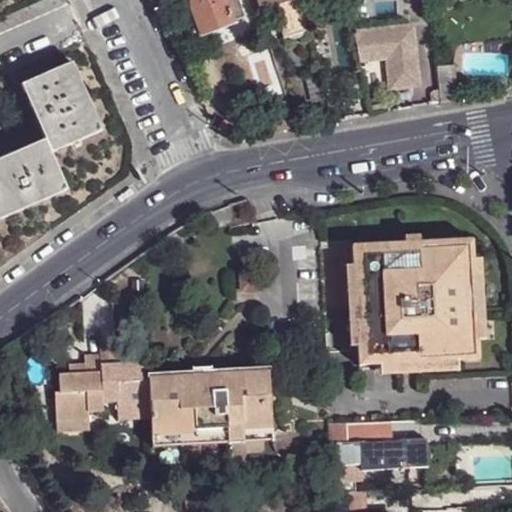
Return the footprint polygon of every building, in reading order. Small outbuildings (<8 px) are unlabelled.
[(245,19),(238,0),(155,0),(156,0),(160,11),(189,1),(201,34),(245,19)] [(256,0),(260,12),(275,7),(300,0),(256,0)] [(284,39),(309,32),(301,0),(300,0),(275,7),(284,39)] [(402,27),(354,32),(360,62),(386,60),(389,90),(415,88),(420,82),(414,29),(410,26),(402,27)] [(43,140),(49,153),(101,131),(71,63),(20,85),(43,140)] [(440,104),(458,101),(457,88),(454,66),(437,68),(439,91),(440,104)] [(332,123),(346,121),(340,81),(323,84),(329,110),(330,116),(332,123)] [(466,88),(457,88),(458,101),(467,99),(466,88)] [(440,104),(439,91),(433,92),(431,95),(432,105),(440,104)] [(270,134),(294,130),(286,102),(262,109),(270,134)] [(218,131),(226,136),(232,127),(223,122),(218,131)] [(0,219),(65,191),(49,153),(43,140),(0,158),(0,219)] [(418,243),(404,244),(350,246),(351,266),(355,349),(356,368),(378,367),(457,364),(479,363),(477,342),(473,261),(472,241),(418,243)] [(481,260),(473,261),(477,342),(484,342),(481,260)] [(349,349),(355,349),(351,266),(345,268),(349,349)] [(259,274),(240,275),(241,293),(260,291),(259,274)] [(115,349),(99,349),(100,357),(102,406),(118,405),(117,411),(149,409),(147,381),(143,382),(142,363),(131,364),(116,365),(116,357),(115,349)] [(131,356),(116,357),(116,365),(131,364),(131,356)] [(102,406),(100,357),(83,358),(84,365),(84,375),(68,375),(58,376),(59,394),(54,395),(55,423),(87,421),(87,414),(102,414),(102,406)] [(458,373),(457,364),(378,367),(380,377),(404,377),(418,376),(458,373)] [(68,367),(68,375),(84,375),(84,365),(68,367)] [(192,374),(147,376),(147,381),(149,409),(150,421),(151,438),(225,434),(227,447),(242,446),(242,433),(272,431),(268,370),(211,373),(192,374)] [(150,421),(149,409),(117,411),(118,422),(150,421)] [(89,433),(87,421),(55,423),(57,435),(89,433)] [(328,468),(330,495),(355,494),(354,481),(361,481),(360,472),(360,465),(338,466),(337,444),(377,442),(377,438),(377,424),(327,426),(328,468)] [(272,444),(272,431),(242,433),(242,446),(272,444)] [(225,434),(151,438),(151,450),(227,447),(225,434)] [(360,472),(406,470),(404,440),(401,441),(401,443),(392,443),(392,438),(377,438),(377,442),(337,444),(338,466),(360,465),(360,472)] [(404,440),(406,470),(427,469),(426,441),(404,440)] [(203,509),(201,481),(185,482),(187,510),(203,509)] [(355,494),(330,495),(331,511),(363,511),(363,493),(355,494)]
